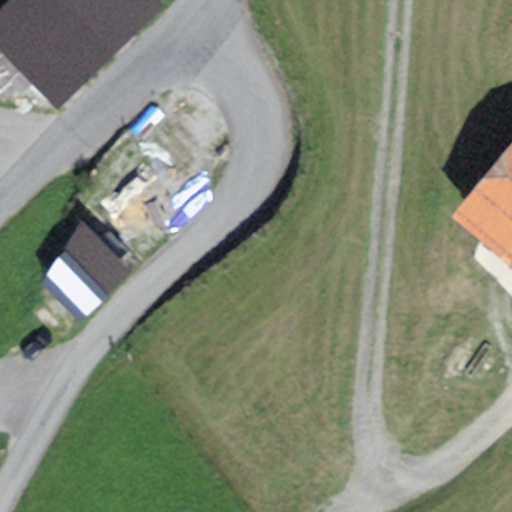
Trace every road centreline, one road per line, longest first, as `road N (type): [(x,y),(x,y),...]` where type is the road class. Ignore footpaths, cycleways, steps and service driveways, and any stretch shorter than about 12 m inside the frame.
road 1 (track): [(404,0),(369,466),(389,477),(431,477),(511,410)]
road 2 (unclassified): [(206,0),(188,26),(0,197)]
